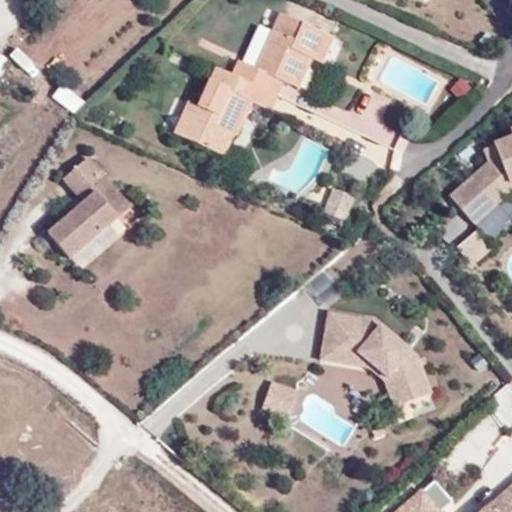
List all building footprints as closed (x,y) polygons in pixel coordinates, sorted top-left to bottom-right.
[(258,69),(240,62),(234,76),(278,95),(284,82),(296,88),(309,58),(323,65),(334,38),(283,15),(258,69)] [(271,111),(278,95),(234,76),(218,69),(200,107),(191,104),(177,135),(223,156),(236,126),(242,128),(253,103),(271,111)] [(460,100),(471,89),(461,80),(451,90),(460,100)] [(511,129),(510,130),(511,134),(511,138),(495,145),(496,148),(486,150),(488,163),(450,198),(474,225),(511,193),(511,192),(511,129)] [(83,203),(48,234),(69,258),(117,217),(104,202),(116,191),(86,157),(62,179),(83,203)] [(355,198),(334,190),(324,213),(345,221),(355,198)] [(117,217),(129,207),(116,191),(104,202),(117,217)] [(457,209),(436,226),(451,244),(471,227),(457,209)] [(474,228),(454,244),(471,265),(491,249),(474,228)] [(419,358),(377,323),(331,314),(322,362),(373,372),(386,384),(395,410),(433,396),(419,358)] [(270,378),(258,408),(286,418),(297,388),(270,378)] [(435,479),(395,511),(447,511),(442,508),(453,500),(435,479)] [(511,511),(511,487),(481,511),(511,511)]
